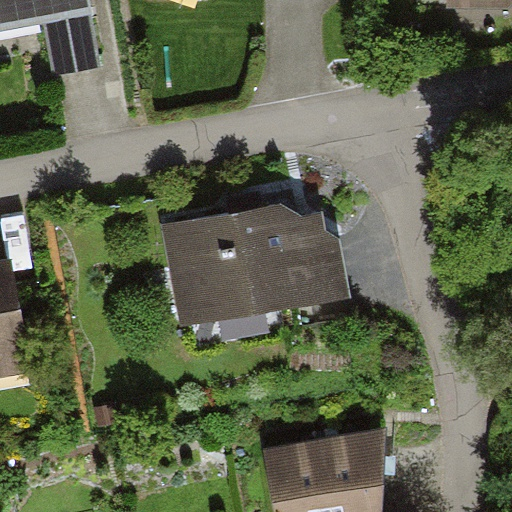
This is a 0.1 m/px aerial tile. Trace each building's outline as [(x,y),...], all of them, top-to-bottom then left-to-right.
[(89,0),(0,0),(0,28),(92,15),(89,0)] [(511,0),(452,0),(452,13),(511,14),(511,0)] [(174,225),(191,324),(360,294),(343,196),(174,225)] [(0,259),(0,377),(48,368),(26,254),(0,259)] [(276,447),(287,511),(396,511),(382,429),(276,447)]
